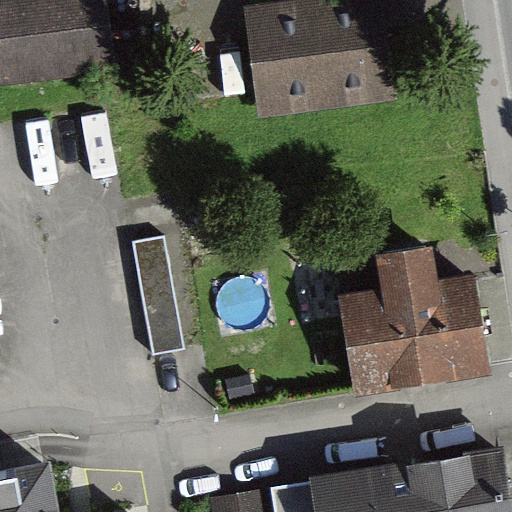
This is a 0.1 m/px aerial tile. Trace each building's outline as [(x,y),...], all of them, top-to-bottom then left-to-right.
[(123,0),(5,0),(14,82),(131,70),(123,0)] [(378,0),(359,0),(254,14),(266,109),(390,92),(384,45),(378,0)] [(174,236),(134,242),(152,357),(193,351),(174,236)] [(427,248),(340,262),(359,385),(485,366),(472,279),(433,285),(430,267),(427,248)] [(0,511),(54,511),(42,446),(0,453),(0,511)] [(511,511),(511,449),(280,486),(284,511),(511,511)]
